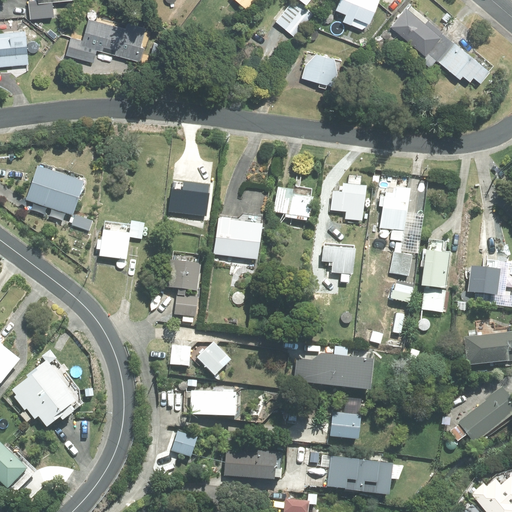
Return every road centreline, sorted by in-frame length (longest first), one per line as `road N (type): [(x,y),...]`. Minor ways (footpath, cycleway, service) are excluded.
road 1 (residential): [(511,125),(446,146),(168,112),(0,119)]
road 2 (residential): [(0,240),(78,298),(103,328),(124,382),(114,452),(73,511)]
